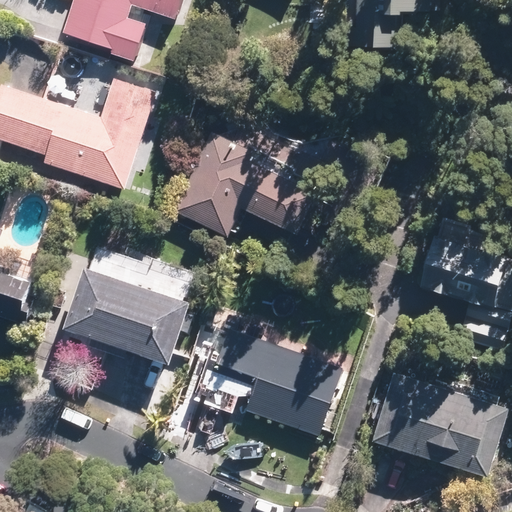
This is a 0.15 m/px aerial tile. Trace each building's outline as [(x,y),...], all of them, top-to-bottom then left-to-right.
[(185,0),(80,0),(70,31),(120,45),(118,51),(141,58),(152,21),(133,14),(138,0),(182,15),(185,0)] [(354,0),(356,50),(411,48),(410,9),(445,8),(444,0),(354,0)] [(164,87),(119,72),(106,112),(5,79),(0,95),(0,136),(53,153),(50,161),(131,187),(164,87)] [(223,127),(182,205),(237,231),(252,201),(310,228),(330,184),(264,152),(269,146),(223,127)] [(511,343),(511,249),(445,230),(426,281),(476,295),(464,336),(510,349),(511,343)] [(73,324),(181,358),(202,295),(94,263),(73,324)] [(0,318),(22,327),(40,279),(0,264),(0,318)] [(251,408),(326,434),(350,364),(234,325),(225,351),(217,348),(200,397),(238,410),(246,386),(258,390),(251,408)] [(511,398),(404,367),(382,435),(499,470),(511,429),(511,398)]
